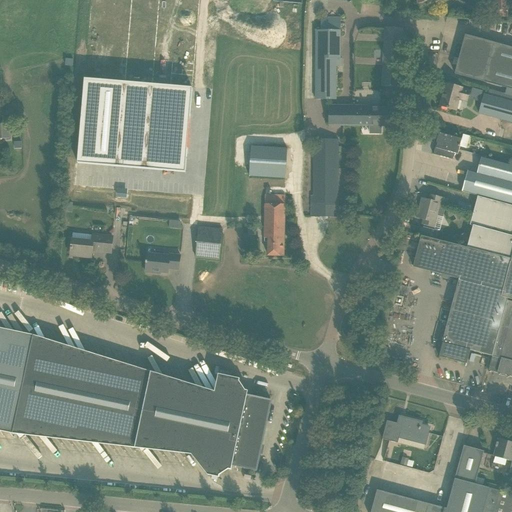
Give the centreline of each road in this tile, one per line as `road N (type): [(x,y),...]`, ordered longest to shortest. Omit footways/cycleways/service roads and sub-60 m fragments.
road 1 (unclassified): [(322,362),(359,268),(394,213),(424,22)]
road 2 (unclassified): [(322,362),(0,265)]
road 3 (unknown): [(348,85),(355,20),(511,37)]
road 4 (unclassified): [(208,511),(0,492)]
road 5 (unclassified): [(511,413),(322,362)]
road 6 (unknown): [(366,257),(432,285),(423,389)]
road 7 (unclassified): [(287,511),(322,362)]
